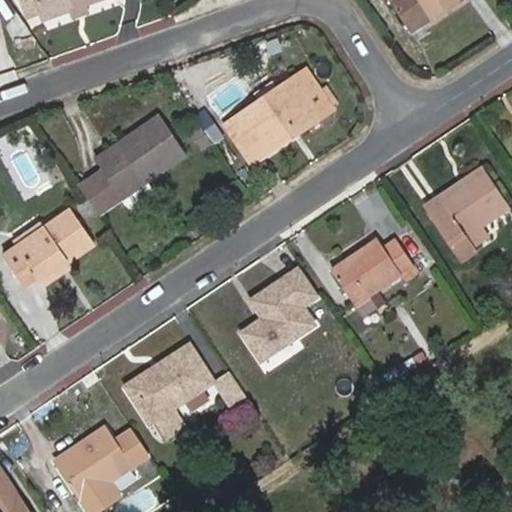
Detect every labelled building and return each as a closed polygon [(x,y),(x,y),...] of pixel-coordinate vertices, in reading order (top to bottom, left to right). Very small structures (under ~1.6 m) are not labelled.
[(22,0),(28,16),(42,11),(38,0),(22,0)] [(86,3),(94,0),(38,0),(42,11),(44,17),(72,8),(86,3)] [(391,0),(410,30),(454,0),(391,0)] [(72,8),(75,16),(88,11),(86,3),(72,8)] [(262,147),(266,154),(294,135),(290,128),(316,111),(295,80),(227,125),(248,157),(262,147)] [(290,128),(294,135),(321,118),(316,111),(290,128)] [(152,188),(146,179),(187,152),(161,115),(131,134),(134,140),(101,163),(104,169),(122,196),(130,207),(136,208),(152,198),(152,188)] [(97,158),(101,163),(134,140),(131,134),(97,158)] [(248,157),(253,163),(266,154),(262,147),(248,157)] [(88,199),(98,214),(122,196),(104,169),(89,180),(97,193),(88,199)] [(481,222),(507,204),(484,169),(465,181),(469,187),(432,212),(462,255),(474,246),(465,233),(481,222)] [(89,180),(80,187),(88,199),(97,193),(89,180)] [(428,206),(432,212),(469,187),(465,181),(428,206)] [(40,279),(68,261),(94,244),(72,211),(43,229),(18,246),(5,254),(25,285),(38,276),(40,279)] [(474,246),(489,236),(481,222),(465,233),(474,246)] [(41,225),(15,241),(18,246),(43,229),(41,225)] [(355,303),(402,272),(415,263),(398,238),(385,247),(379,238),(333,269),(355,303)] [(40,279),(44,286),(72,268),(68,261),(40,279)] [(402,272),(406,278),(419,269),(415,263),(402,272)] [(296,338),(316,325),(283,275),(233,309),(254,341),(285,320),(296,338)] [(187,426),(175,408),(216,380),(192,343),(161,364),(164,368),(136,387),(157,419),(152,422),(164,441),(187,426)] [(157,419),(136,387),(164,368),(161,364),(128,386),(152,422),(157,419)] [(234,408),(248,399),(229,371),(216,380),(234,408)] [(255,387),(269,408),(286,397),(272,376),(255,387)] [(107,481),(132,464),(106,426),(79,444),(82,450),(60,466),(89,508),(95,509),(112,498),(114,491),(107,481)] [(79,444),(56,460),(60,466),(82,450),(79,444)] [(0,511),(28,511),(0,471),(0,511)] [(208,503),(217,497),(205,479),(196,485),(208,503)]
